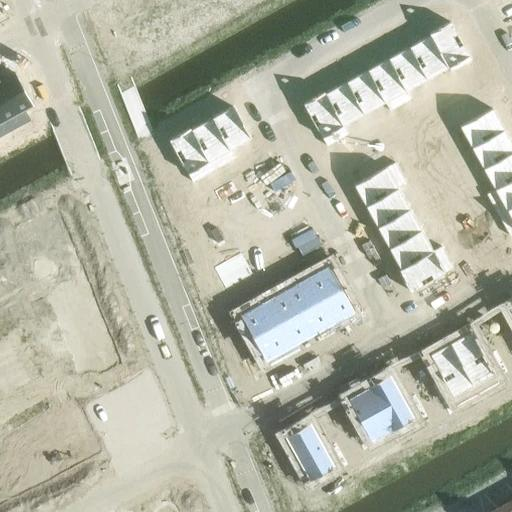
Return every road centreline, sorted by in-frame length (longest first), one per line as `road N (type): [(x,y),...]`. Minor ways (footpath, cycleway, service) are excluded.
road 1 (residential): [(201,450),(96,179)]
road 2 (residential): [(201,450),(396,339)]
road 3 (residential): [(96,179),(261,83)]
road 4 (residential): [(261,83),(418,0)]
road 5 (residential): [(96,179),(37,23)]
road 6 (residential): [(329,204),(396,339)]
road 7 (residential): [(261,83),(329,204)]
road 8 (residential): [(396,339),(511,273)]
road 9 (residential): [(94,511),(201,450)]
